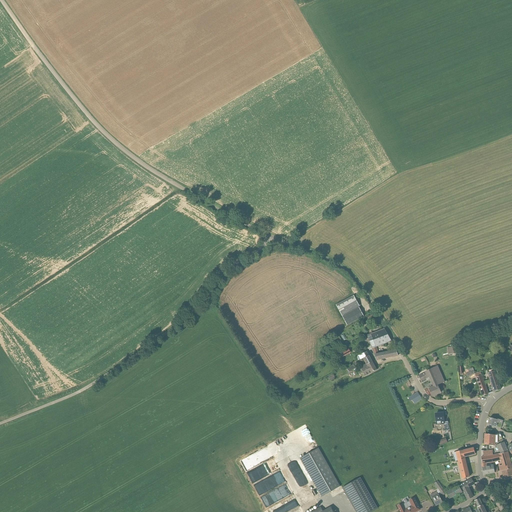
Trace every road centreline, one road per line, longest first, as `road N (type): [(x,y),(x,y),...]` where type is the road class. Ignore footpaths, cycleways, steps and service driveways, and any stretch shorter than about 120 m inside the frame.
road 1 (unclassified): [(276,239),(157,174),(100,130),(1,0)]
road 2 (unclassified): [(276,239),(232,265),(194,310),(99,379),(0,423)]
road 3 (unclassified): [(489,404),(429,400),(349,273),(276,239)]
